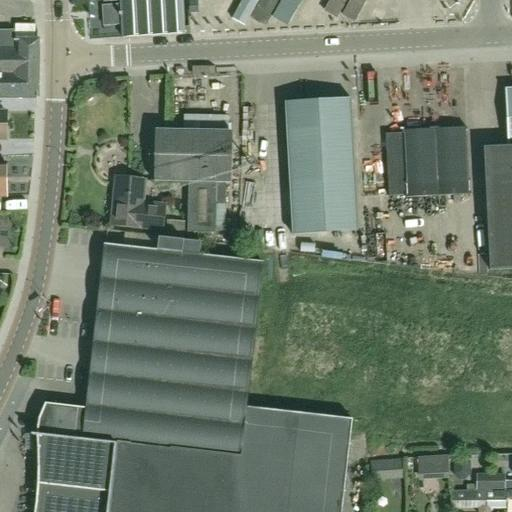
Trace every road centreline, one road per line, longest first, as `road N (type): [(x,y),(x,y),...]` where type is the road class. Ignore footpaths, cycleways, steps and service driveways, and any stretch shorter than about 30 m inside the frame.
road 1 (unclassified): [(57,59),(490,38)]
road 2 (tertiary): [(0,385),(42,261),(57,59)]
